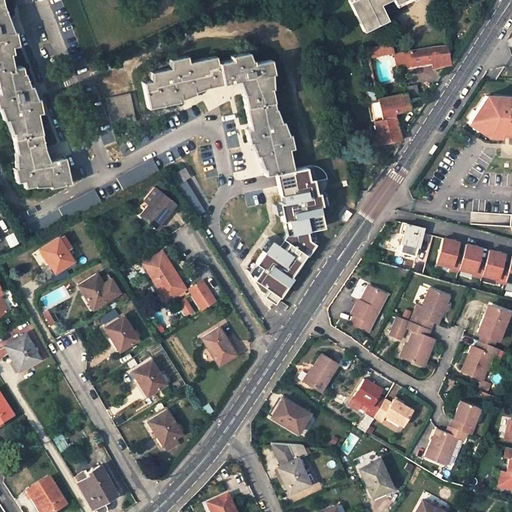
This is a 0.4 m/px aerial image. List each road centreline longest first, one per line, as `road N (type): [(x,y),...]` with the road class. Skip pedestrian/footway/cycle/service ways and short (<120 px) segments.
road 1 (unclassified): [(511,0),(303,313)]
road 2 (residential): [(91,183),(31,32),(31,14),(49,19),(108,173)]
road 3 (residential): [(58,344),(153,511)]
road 4 (residential): [(283,345),(214,234),(216,206),(228,187)]
road 5 (residential): [(228,187),(207,124),(108,173)]
road 6 (residential): [(425,387),(303,313)]
